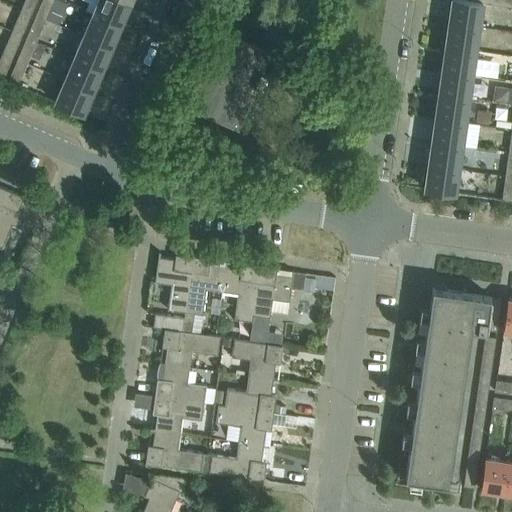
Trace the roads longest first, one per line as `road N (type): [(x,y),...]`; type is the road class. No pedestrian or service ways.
road 1 (residential): [(103,511),(120,476),(152,200)]
road 2 (residential): [(331,511),(370,222)]
road 3 (residential): [(370,222),(402,0)]
road 4 (residential): [(370,222),(152,200)]
road 5 (residential): [(74,164),(0,343)]
road 6 (residential): [(102,177),(176,0)]
road 7 (residential): [(511,243),(370,222)]
